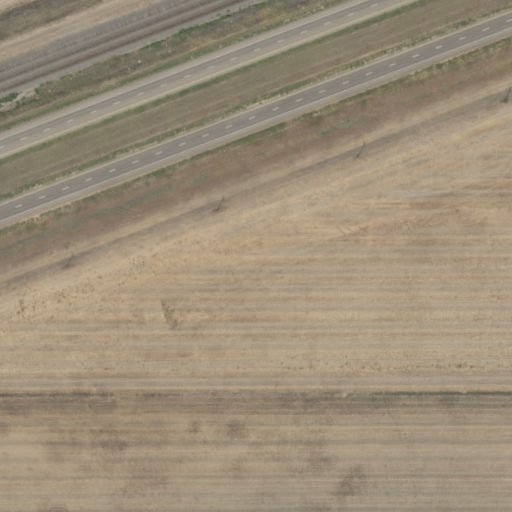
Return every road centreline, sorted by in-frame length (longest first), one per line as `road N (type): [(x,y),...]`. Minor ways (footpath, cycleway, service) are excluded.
road 1 (trunk): [(0,213),(511,21)]
road 2 (trunk): [(384,0),(0,146)]
road 3 (track): [(0,53),(132,0)]
